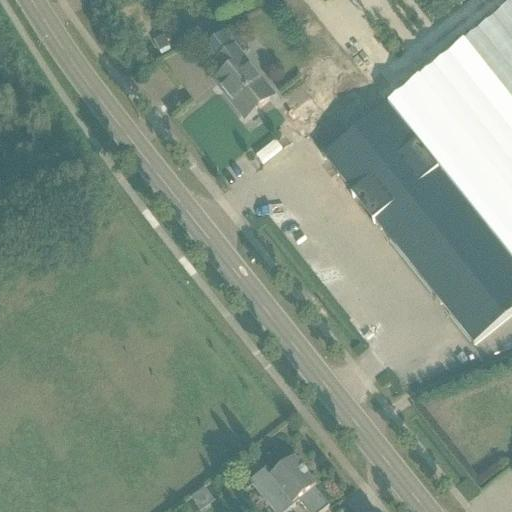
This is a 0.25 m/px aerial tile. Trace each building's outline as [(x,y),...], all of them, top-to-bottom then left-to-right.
[(511,8),(388,108),(418,146),(511,263),(511,8)] [(247,74),(252,70),(223,34),(204,50),(225,76),(215,85),(241,118),(256,106),(259,111),(270,103),(247,74)] [(164,37),(153,43),(159,53),(170,48),(164,37)] [(339,75),(288,116),(341,182),(353,197),(474,348),(511,317),(511,263),(418,146),(414,149),(404,157),(392,141),(361,102),(339,75)] [(267,470),(251,484),(274,511),(287,511),(293,507),(298,503),(305,511),(325,511),(329,509),(315,490),(316,489),(308,479),(309,478),(303,471),(302,472),(294,462),(278,474),(274,478),(267,470)] [(213,493),(201,503),(207,511),(215,511),(223,506),(213,493)]
